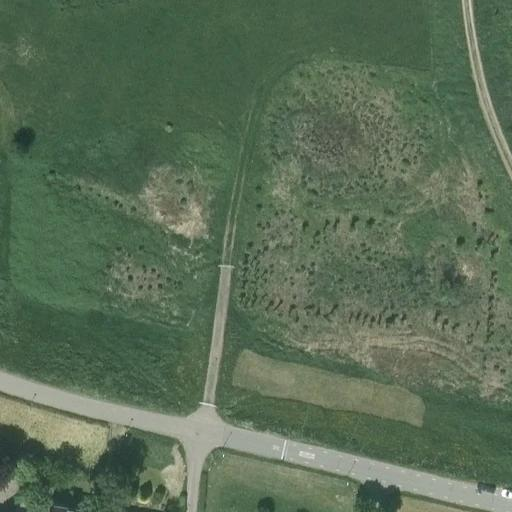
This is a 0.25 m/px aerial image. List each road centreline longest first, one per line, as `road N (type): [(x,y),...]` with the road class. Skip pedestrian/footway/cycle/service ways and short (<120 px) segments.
road 1 (track): [(198,432),(244,160)]
road 2 (unclassified): [(295,453),(511,504)]
road 3 (unclassified): [(198,432),(0,386)]
road 4 (track): [(468,0),(490,119),(511,176)]
